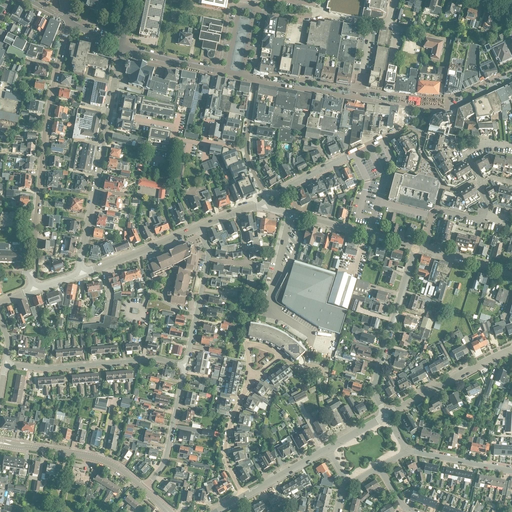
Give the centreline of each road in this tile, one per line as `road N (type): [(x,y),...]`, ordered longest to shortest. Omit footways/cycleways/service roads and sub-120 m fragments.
road 1 (residential): [(69,22),(45,133),(32,274)]
road 2 (unclassified): [(385,415),(373,391),(415,245)]
road 3 (residential): [(185,365),(7,364)]
road 4 (residential): [(81,273),(109,113)]
road 5 (tertiary): [(144,489),(93,457),(0,441)]
road 6 (unclassified): [(385,415),(511,349)]
road 7 (residential): [(144,489),(164,457),(185,365)]
road 8 (unclassified): [(81,273),(201,226)]
road 9 (residential): [(243,496),(225,455),(251,376)]
road 10 (unclassified): [(415,245),(291,214)]
road 11 (residential): [(381,139),(267,196)]
